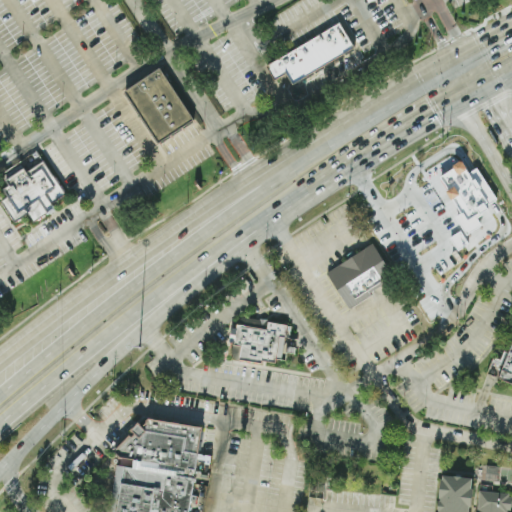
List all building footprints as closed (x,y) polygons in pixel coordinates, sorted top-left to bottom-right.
[(265,66),(274,80),(281,75),(283,73),(291,87),(353,50),(338,24),(273,61),(265,66)] [(122,92),(156,145),(192,120),(158,69),(122,92)] [(0,195),(0,187),(5,185),(2,179),(18,168),(22,173),(39,162),(61,193),(39,208),(43,213),(29,222),(23,213),(11,221),(0,204),(0,200),(2,198),(0,195)] [(438,184),(461,214),(463,212),(468,218),(443,236),(425,212),(427,211),(418,199),(438,184)] [(324,275),(370,245),(396,279),(348,309),(324,275)] [(231,324),(263,329),(264,322),(290,327),(287,340),(278,338),(274,367),(226,358),(231,324)] [(508,343),(511,344),(511,386),(493,379),(508,343)] [(149,417),(203,426),(198,453),(211,455),(208,472),(209,472),(208,479),(194,477),(192,483),(204,485),(199,511),(109,511),(116,465),(132,467),(133,459),(120,457),(115,450),(130,434),(132,436),(135,433),(131,429),(139,421),(143,425),(147,421),(146,420),(149,417)] [(498,467),(484,465),(481,480),(496,482),(498,467)] [(441,479),(437,511),(507,511),(510,495),(475,492),(475,477),(442,474),(441,479)]
